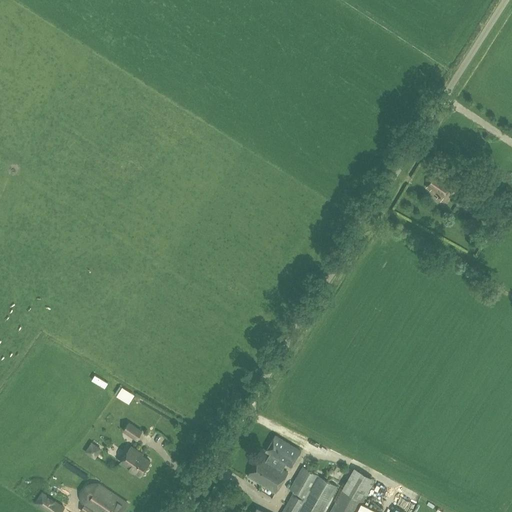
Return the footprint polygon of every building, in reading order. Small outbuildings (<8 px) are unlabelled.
[(436,199),(441,201),(443,198),(453,184),(437,173),(426,187),(438,195),(436,199)] [(456,205),(469,214),(478,201),(464,192),(464,193),(462,192),(455,202),(457,203),(456,205)] [(116,393),(131,402),(137,393),(123,383),(116,393)] [(123,431),(137,440),(143,431),(130,421),(123,431)] [(270,453),(267,459),(283,468),(286,462),(291,465),(301,450),(275,435),(266,450),(270,453)] [(120,462),(141,477),(152,460),(144,454),(145,453),(132,444),(120,462)] [(248,476),(275,492),(288,471),(283,468),(267,459),(260,455),(248,476)] [(329,511),(355,511),(363,500),(375,478),(355,468),(343,489),(329,511)] [(323,511),(325,509),(322,507),(326,508),(334,496),(330,493),(333,488),(303,470),(292,490),(295,491),(293,495),(282,511),(323,511)] [(92,511),(94,511),(95,511),(122,511),(128,504),(100,484),(85,505),(82,511),(83,511),(92,511)] [(216,493),(223,497),(227,490),(220,486),(216,493)] [(32,501),(49,511),(62,511),(65,509),(38,492),(32,501)] [(408,511),(412,506),(397,498),(389,511),(408,511)]
